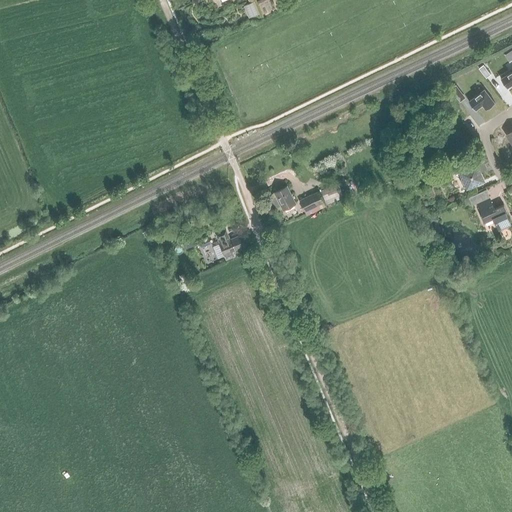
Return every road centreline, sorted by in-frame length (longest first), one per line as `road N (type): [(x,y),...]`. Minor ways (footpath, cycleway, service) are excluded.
road 1 (track): [(380,511),(238,175)]
road 2 (track): [(210,112),(161,0)]
